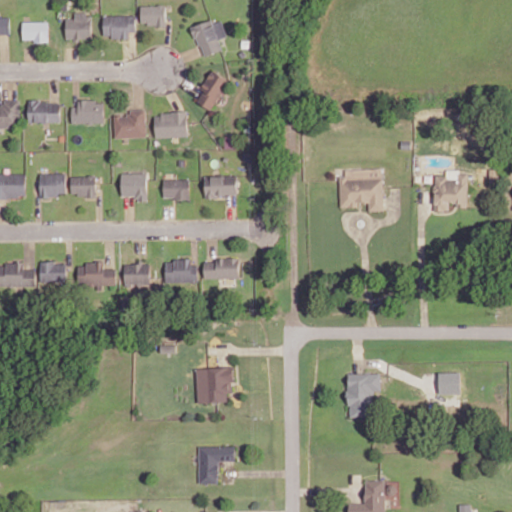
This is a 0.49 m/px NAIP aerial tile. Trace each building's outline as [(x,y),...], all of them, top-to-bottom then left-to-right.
[(143,4),(143,20),(149,20),(149,22),(156,22),(159,22),(159,24),(167,24),(167,4),(165,4),(164,2),(160,2),(159,4),(143,4)] [(66,16),(67,37),(75,37),(75,39),(79,39),(79,36),(93,36),(92,14),(87,14),(86,10),(75,10),(75,16),(66,16)] [(105,14),(105,33),(113,33),(113,36),(130,36),(130,29),(137,29),(137,13),(105,14)] [(0,31),(10,31),(10,15),(0,15),(0,31)] [(192,24),(196,36),(198,35),(201,43),(203,42),(207,54),(223,48),(219,37),(229,34),(223,18),(213,21),(212,17),(192,24)] [(24,19),(24,36),(35,36),(35,39),(50,39),(50,19),(24,19)] [(214,68),(231,79),(212,108),(199,99),(206,88),(202,86),(214,68)] [(0,125),(21,125),(21,98),(6,99),(6,102),(3,102),(3,104),(0,104),(0,125)] [(30,98),(31,120),(61,119),(61,102),(50,102),(50,100),(42,100),(42,98),(30,98)] [(73,105),(73,119),(73,121),(105,121),(105,115),(105,101),(97,101),(97,98),(80,98),(80,105),(73,105)] [(115,113),(116,116),(116,136),(148,134),(147,107),(132,108),(132,112),(129,112),(129,115),(123,115),(123,113),(115,113)] [(157,115),(158,135),(189,134),(188,109),(173,110),(173,111),(163,112),(163,115),(157,115)] [(226,136),(226,146),(238,146),(238,136),(226,136)] [(401,139),(401,147),(410,147),(411,139),(401,139)] [(345,168),(345,174),(339,174),(339,206),(358,205),(358,200),(370,200),(370,209),(383,208),(382,178),(381,178),(380,167),(345,168)] [(0,172),(0,196),(9,197),(9,195),(20,195),(20,192),(26,192),(26,174),(26,173),(0,172)] [(42,172),(42,196),(50,195),(50,194),(51,194),(58,193),(58,190),(67,190),(66,172),(42,172)] [(124,173),(125,194),(137,193),(137,196),(140,196),(140,199),(148,198),(147,172),(124,173)] [(436,174),(435,184),(434,185),(434,188),(435,189),(437,189),(437,191),(434,191),(434,208),(449,209),(449,200),(457,200),(457,205),(466,205),(467,173),(458,172),(458,178),(447,178),(447,174),(436,174)] [(73,175),(73,191),(80,191),(80,192),(86,192),(89,192),(89,194),(97,194),(97,175),(95,175),(94,173),(91,173),(90,175),(73,175)] [(207,176),(208,196),(218,195),(218,193),(238,192),(238,174),(207,176)] [(166,178),(166,194),(178,194),(178,197),(191,197),(190,177),(166,178)] [(207,260),(207,275),(240,275),(239,256),(219,256),(219,260),(207,260)] [(167,260),(168,280),(199,279),(198,263),(192,264),(191,257),(176,257),(176,260),(167,260)] [(43,260),(43,279),(69,279),(68,261),(57,262),(57,258),(51,258),(51,260),(43,260)] [(80,264),(81,283),(117,283),(117,267),(105,267),(105,259),(98,259),(98,261),(89,261),(89,264),(80,264)] [(126,263),(126,278),(126,282),(153,282),(153,276),(153,262),(144,262),(144,259),(139,259),(139,262),(126,263)] [(0,264),(0,283),(37,284),(37,268),(26,268),(26,260),(17,260),(17,261),(8,261),(8,264),(0,264)] [(198,367),(200,400),(219,399),(228,398),(228,390),(233,389),(232,380),(236,380),(235,365),(209,366),(198,367)] [(348,373),(349,390),(347,390),(347,403),(350,403),(350,415),(382,414),(380,371),(348,373)] [(461,371),(439,372),(439,394),(461,393),(461,371)] [(201,445),(201,481),(220,481),(220,458),(236,458),(236,445),(201,445)] [(365,478),(365,485),(364,485),(364,498),(365,498),(365,502),(349,502),(349,511),(385,511),(385,478),(365,478)] [(459,503),(459,511),(471,511),(471,502),(459,503)]
